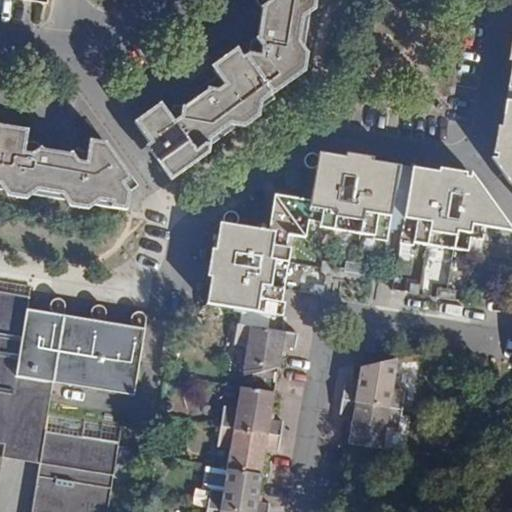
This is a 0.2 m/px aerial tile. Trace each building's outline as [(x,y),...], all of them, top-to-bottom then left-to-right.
[(238,47),(211,66),(224,85),(218,90),(208,87),(207,91),(185,106),(174,105),(173,112),(169,114),(164,107),(163,107),(157,106),(157,105),(134,122),(171,174),(185,164),(193,165),(208,154),(210,145),(235,126),(244,128),(259,117),(261,109),(274,99),(272,95),(305,72),(308,54),(298,40),(302,19),(315,10),(316,0),(256,0),(262,9),(258,37),(256,39),(262,47),(260,55),(249,53),(244,56),(238,47)] [(511,101),(506,100),(502,127),(497,127),(493,154),(497,155),(496,159),(491,158),(510,184),(511,184),(511,101)] [(79,147),(70,154),(42,150),(38,144),(26,142),(28,135),(27,135),(24,130),(24,129),(0,125),(0,189),(3,190),(7,196),(26,199),(32,195),(64,201),(70,207),(88,210),(95,205),(127,211),(130,192),(137,186),(106,142),(90,140),(87,152),(81,151),(79,147)] [(224,224),(219,224),(216,250),(212,249),(208,277),(212,277),(284,289),(290,248),(285,248),(287,235),(304,239),(308,221),(319,223),(319,227),(374,237),(375,232),(388,235),(399,166),(373,161),(373,158),(346,153),(345,157),(319,152),(318,157),(315,155),(311,154),(307,156),(304,158),(304,162),(306,167),(309,169),(316,168),(310,201),(274,195),(268,231),(234,226),(238,220),(237,217),(236,214),(231,212),(229,212),(224,214),(222,219),(224,224)] [(414,239),(413,243),(467,252),(472,224),(484,227),(485,227),(490,198),(471,173),(470,178),(466,177),(466,173),(439,168),(439,172),(412,168),(401,237),(414,239)] [(346,261),(345,271),(368,275),(370,266),(346,261)] [(207,303),(281,315),(283,303),(284,294),(284,289),(212,277),(207,302),(207,303)] [(411,283),(409,293),(419,294),(421,284),(411,283)] [(53,382),(134,396),(145,329),(27,309),(31,290),(0,284),(0,442),(5,443),(2,457),(40,463),(32,511),(107,511),(119,443),(45,431),(53,382)] [(324,286),(315,284),(313,293),(313,294),(322,295),(324,286)] [(437,287),(435,297),(455,300),(455,299),(457,290),(437,287)] [(298,334),(278,331),(237,324),(234,344),(249,347),(245,371),(246,375),(276,368),(277,368),(280,352),(281,344),(294,346),(298,334)] [(165,332),(160,364),(166,365),(171,333),(165,332)] [(344,386),(342,400),(402,410),(405,389),(393,389),(397,364),(396,359),(361,367),(357,389),(344,386)] [(220,427),(281,437),(283,423),(271,421),(275,393),(240,387),(236,408),(224,406),(220,427)] [(353,416),(348,444),(383,449),(387,427),(399,430),(402,410),(342,400),(340,414),(352,416),(353,416)] [(227,470),(261,475),(266,448),(278,450),(279,450),(281,437),(220,427),(217,447),(231,449),(227,470)] [(207,509),(226,511),(268,511),(270,505),(257,503),(261,475),(227,470),(223,490),(210,488),(207,509)]
